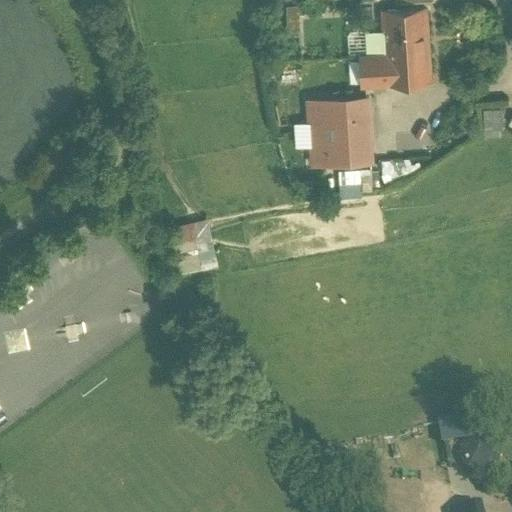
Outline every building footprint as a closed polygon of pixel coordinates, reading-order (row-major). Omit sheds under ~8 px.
[(298,29),(296,3),(284,4),(285,29),(298,29)] [(427,5),(377,8),(381,52),(355,54),(357,89),(432,83),(427,5)] [(477,99),(476,131),(502,131),(502,99),(477,99)] [(362,100),(306,103),(309,164),(396,159),(394,134),(364,136),(362,100)] [(336,170),(338,197),(360,195),(359,168),(336,170)] [(178,273),(216,264),(206,218),(168,226),(178,273)] [(436,421),(437,443),(462,442),(464,474),(499,471),(497,437),(474,438),(472,418),(436,421)]
